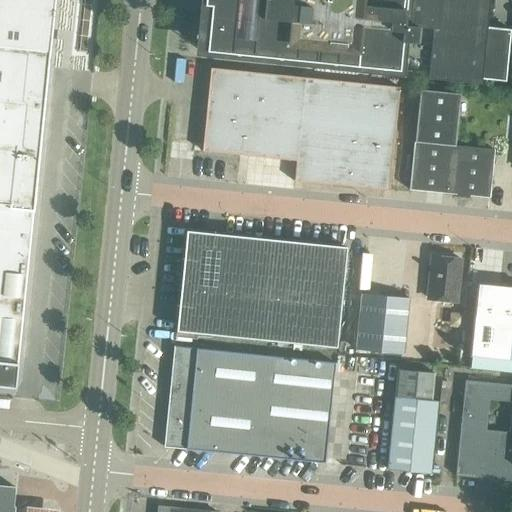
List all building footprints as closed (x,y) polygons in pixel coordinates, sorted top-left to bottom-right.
[(0,0),(0,385),(13,387),(15,384),(54,0),(0,0)] [(213,52),(397,69),(403,0),(200,0),(199,9),(208,20),(205,49),(202,49),(202,51),(213,52)] [(403,0),(397,69),(432,72),(439,0),(403,0)] [(439,0),(432,72),(432,74),(505,81),(510,29),(485,27),(487,6),(477,5),(477,0),(439,0)] [(296,160),(294,180),(388,190),(399,88),(211,68),(203,150),(296,160)] [(419,90),(409,189),(455,194),(455,196),(469,198),(469,195),(489,197),(492,168),(495,168),(495,162),(492,162),(494,150),(454,145),(459,94),(419,90)] [(176,331),(336,347),(346,247),(186,231),(176,331)] [(430,298),(457,301),(461,259),(431,256),(429,276),(432,276),(430,298)] [(469,356),(472,356),(511,360),(511,290),(511,291),(499,289),(499,290),(477,287),(476,293),(469,356)] [(409,298),(361,293),(356,349),(404,354),(409,298)] [(176,348),(167,445),(165,445),(165,446),(324,462),(334,363),(175,347),(175,348),(176,348)] [(434,373),(397,369),(395,397),(431,401),(434,373)] [(490,475),(490,479),(511,481),(511,384),(465,380),(455,476),(481,478),(481,474),(490,475)] [(437,401),(431,401),(395,397),(387,469),(430,473),(437,401)] [(0,511),(12,511),(15,487),(0,485),(0,511)]
